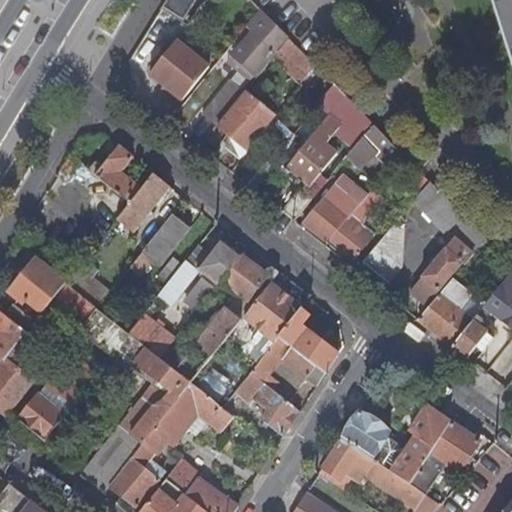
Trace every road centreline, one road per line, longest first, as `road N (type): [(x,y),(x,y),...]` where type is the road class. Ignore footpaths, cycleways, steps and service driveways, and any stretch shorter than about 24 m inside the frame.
road 1 (residential): [(381,325),(42,60)]
road 2 (residential): [(381,325),(254,511)]
road 3 (residential): [(511,427),(381,325)]
road 4 (residential): [(0,437),(96,511)]
